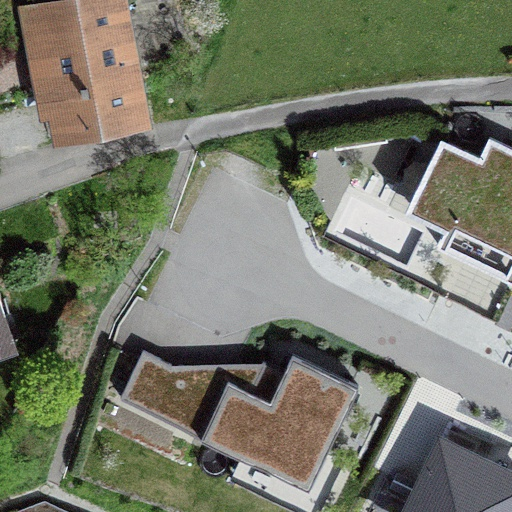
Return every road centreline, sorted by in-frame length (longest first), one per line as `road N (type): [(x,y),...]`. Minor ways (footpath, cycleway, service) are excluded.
road 1 (residential): [(0,191),(191,132),(336,104),(511,89)]
road 2 (residential): [(511,399),(221,261)]
